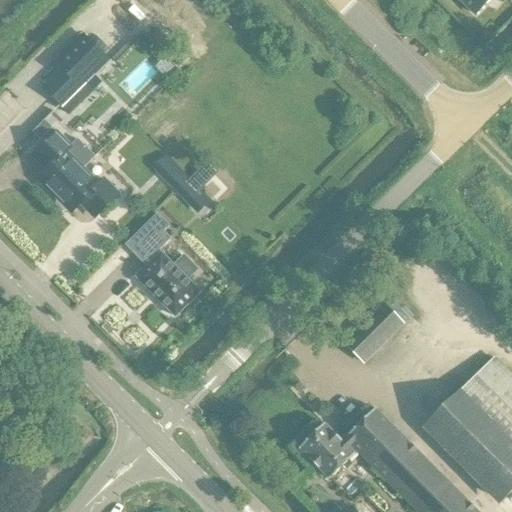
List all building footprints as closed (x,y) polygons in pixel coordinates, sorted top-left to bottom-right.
[(157,0),(151,7),(175,30),(162,43),(180,61),(207,35),(189,16),(206,0),(157,0)] [(460,0),(475,15),(490,0),(460,0)] [(83,36),(59,61),(64,67),(67,65),(85,84),(109,61),(83,36)] [(64,67),(42,88),(61,108),(85,84),(67,65),(64,67)] [(54,132),(35,152),(50,166),(36,180),(55,199),(83,171),(82,170),(95,157),(76,139),(69,147),(54,132)] [(152,169),(175,192),(181,198),(191,208),(197,215),(212,200),(206,194),(188,177),(186,174),(167,155),(152,169)] [(206,162),(196,172),(207,183),(217,173),(206,162)] [(83,171),(55,199),(57,201),(56,207),(61,212),(67,211),(69,213),(82,199),(97,214),(116,194),(101,179),(96,184),(83,171)] [(158,215),(132,241),(150,259),(152,257),(152,258),(154,260),(136,278),(175,317),(200,293),(187,280),(197,270),(184,257),(174,267),(161,253),(161,254),(160,254),(158,252),(158,251),(170,239),(163,232),(169,226),(158,215)] [(362,363),(402,323),(385,305),(345,345),(362,363)] [(511,329),(463,378),(511,426),(511,329)] [(476,511),(409,444),(375,410),(346,439),(344,437),(341,441),(332,432),(324,425),(299,450),(330,480),(358,452),(417,511),(476,511)] [(0,466),(11,455),(0,443),(0,466)]
